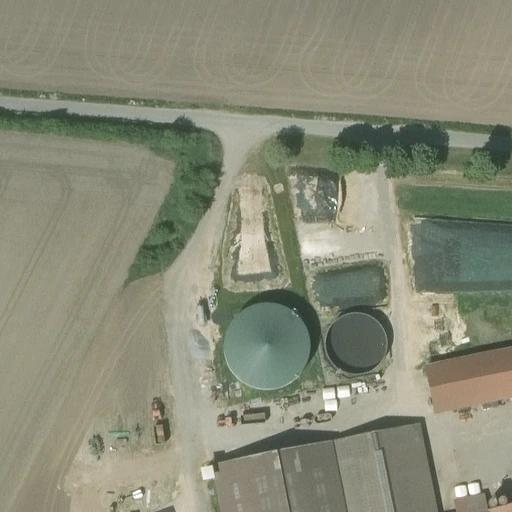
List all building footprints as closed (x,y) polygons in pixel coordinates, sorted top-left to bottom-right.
[(241,314),(234,319),(228,326),(224,333),(221,342),(220,350),(221,359),(224,367),(228,375),(233,382),(240,387),(248,391),(256,393),(265,394),(274,392),(282,390),(290,385),(296,379),(301,372),(304,364),(306,355),(306,347),(305,338),(301,330),(296,323),(290,317),(283,312),(274,309),(266,308),(257,308),(249,310),(241,314)] [(384,357),(386,345),(383,333),(376,323),(366,317),(354,315),(343,317),(333,324),(326,334),(324,346),(327,358),(334,368),(344,374),(356,376),(367,374),(377,367),(384,357)] [(511,351),(425,370),(434,413),(511,396),(511,351)] [(399,431),(348,440),(363,511),(434,511),(419,428),(399,431)] [(277,456),(218,475),(224,511),(363,511),(348,440),(277,456)]
